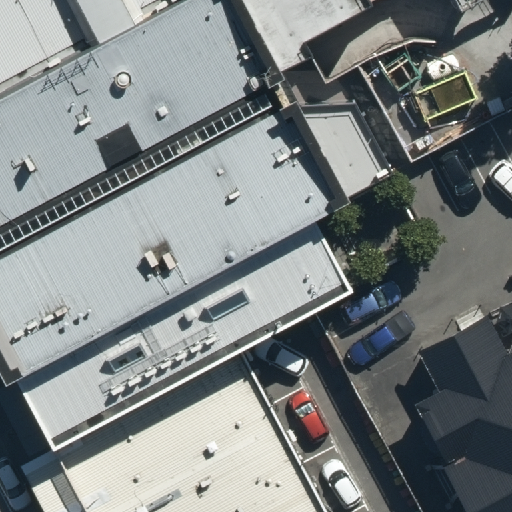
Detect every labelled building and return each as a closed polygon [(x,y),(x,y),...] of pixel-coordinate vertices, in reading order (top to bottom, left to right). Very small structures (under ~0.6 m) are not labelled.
[(0,0),(0,106),(198,1),(201,0),(0,0)] [(0,353),(22,394),(325,235),(355,218),(348,204),(395,180),(358,111),(298,110),(292,99),(282,79),(317,61),(309,47),(376,12),(369,0),(201,0),(198,1),(0,106),(0,353)] [(22,394),(57,461),(247,361),(360,301),(325,235),(22,394)] [(511,511),(511,305),(391,373),(469,511),(511,511)] [(84,511),(327,511),(247,361),(57,461),(84,511)]
